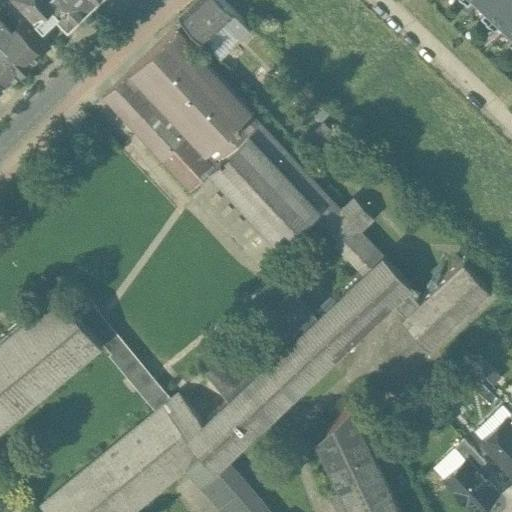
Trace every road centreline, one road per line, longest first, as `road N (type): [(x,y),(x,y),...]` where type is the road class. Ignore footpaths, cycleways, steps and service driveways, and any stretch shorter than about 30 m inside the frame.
road 1 (unclassified): [(0,147),(156,0)]
road 2 (residential): [(511,125),(379,0)]
